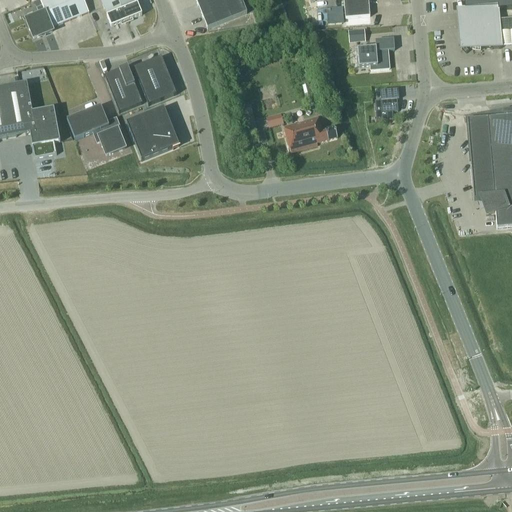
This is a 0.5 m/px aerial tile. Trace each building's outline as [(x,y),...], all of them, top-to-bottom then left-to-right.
[(45,14),(54,10),(50,0),(39,0),(44,11),(45,14)] [(50,0),(54,10),(64,7),(60,0),(50,0)] [(82,0),(79,0),(73,3),(79,18),(88,14),(82,0)] [(122,0),(118,2),(122,11),(137,5),(134,0),(122,0)] [(240,0),(207,0),(196,4),(202,18),(241,2),(240,0)] [(343,0),(345,20),(370,18),(368,0),(343,0)] [(511,0),(463,0),(464,11),(457,12),(458,32),(460,38),(462,42),(466,46),(470,49),(475,50),(480,51),(501,49),(499,21),(498,11),(511,9),(511,0)] [(107,17),(112,15),(122,11),(118,2),(103,8),(107,17)] [(241,2),(202,18),(207,31),(246,15),(241,2)] [(79,18),(73,3),(64,7),(70,21),(79,18)] [(126,23),(142,16),(137,5),(122,11),(126,23)] [(52,32),(42,7),(37,9),(40,16),(26,21),(33,40),(52,32)] [(70,21),(64,7),(54,10),(60,25),(70,21)] [(344,23),(344,8),(324,9),(324,24),(344,23)] [(60,25),(54,10),(45,14),(51,29),(60,25)] [(112,15),(107,17),(106,18),(111,29),(126,23),(122,11),(112,15)] [(511,19),(499,21),(501,49),(511,48),(511,19)] [(365,43),(364,31),(348,32),(349,45),(365,43)] [(356,59),(356,68),(370,67),(370,72),(389,70),(387,52),(394,52),(393,40),(375,42),(375,48),(355,50),(355,55),(358,55),(358,59),(356,59)] [(148,107),(176,96),(161,58),(133,70),(148,107)] [(127,68),(104,77),(119,114),(142,105),(127,68)] [(54,110),(32,114),(27,85),(0,89),(0,140),(30,135),(34,160),(56,156),(54,145),(60,144),(54,110)] [(398,91),(380,92),(381,102),(374,102),(376,123),(393,121),(392,113),(398,113),(397,101),(399,100),(398,91)] [(107,123),(101,107),(67,121),(75,142),(92,135),(97,145),(99,144),(105,159),(127,150),(119,132),(122,131),(116,119),(107,123)] [(176,142),(164,110),(126,125),(141,163),(173,150),(179,147),(176,142)] [(277,116),(266,119),(269,129),(280,126),(277,116)] [(476,121),(467,121),(474,201),(486,200),(491,215),(495,213),(496,230),(510,229),(511,229),(511,228),(511,117),(503,118),(476,121)] [(317,145),(337,139),(334,128),(322,131),(318,119),(284,129),(290,154),(317,147),(317,145)]
